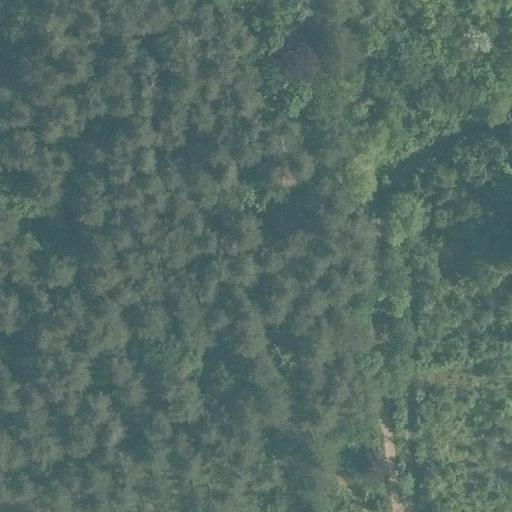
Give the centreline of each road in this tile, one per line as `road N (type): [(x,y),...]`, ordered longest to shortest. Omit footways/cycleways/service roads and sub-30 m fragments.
road 1 (unknown): [(418,511),(388,156),(511,102)]
road 2 (unknown): [(94,511),(175,504),(294,460),(314,461),(360,511)]
